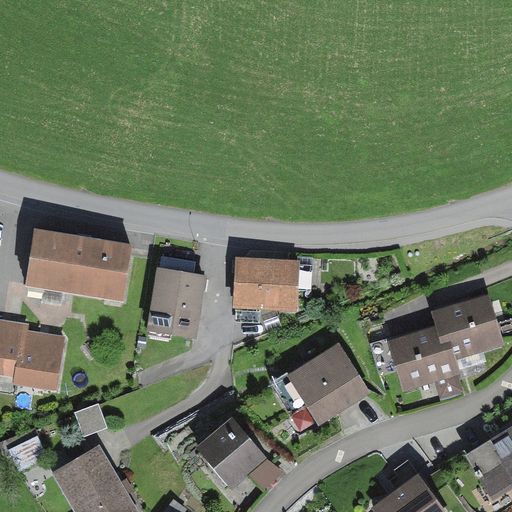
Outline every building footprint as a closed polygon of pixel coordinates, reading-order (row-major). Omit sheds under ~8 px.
[(130,248),(37,233),(29,285),(122,299),(130,248)] [(297,265),(240,261),(237,305),(294,308),(297,265)] [(203,278),(159,271),(150,329),(194,336),(203,278)] [(439,331),(443,341),(447,339),(453,357),(500,342),(486,299),(434,315),(439,331)] [(0,372),(16,375),(19,358),(23,359),(26,333),(27,326),(0,322),(0,372)] [(447,339),(443,341),(439,331),(393,346),(406,388),(439,378),(444,394),(463,388),(453,357),(447,339)] [(63,338),(26,333),(23,359),(19,358),(16,375),(15,383),(55,389),(63,338)] [(338,350),(293,377),(320,420),(365,392),(338,350)] [(76,419),(84,443),(109,434),(101,410),(76,419)] [(231,424),(201,451),(231,485),(261,457),(231,424)] [(511,430),(469,456),(492,493),(511,481),(511,430)] [(19,472),(45,463),(40,447),(13,455),(19,472)] [(132,511),(97,451),(55,475),(77,511),(132,511)] [(378,511),(440,511),(417,479),(376,508),(378,511)]
